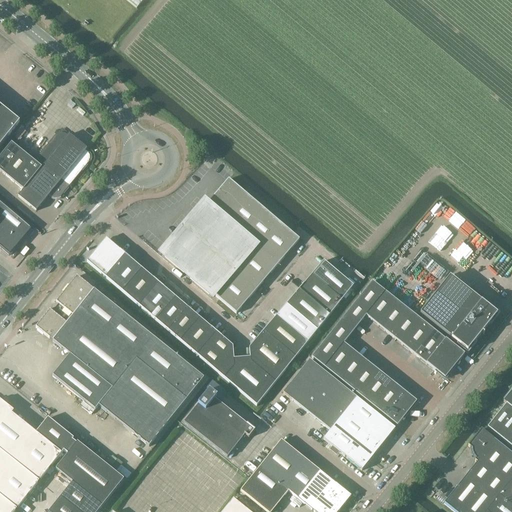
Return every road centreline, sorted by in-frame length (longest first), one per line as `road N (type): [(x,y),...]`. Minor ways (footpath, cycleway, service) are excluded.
road 1 (unclassified): [(371,511),(511,338)]
road 2 (tertiary): [(0,325),(96,207)]
road 3 (tertiary): [(93,81),(0,5)]
